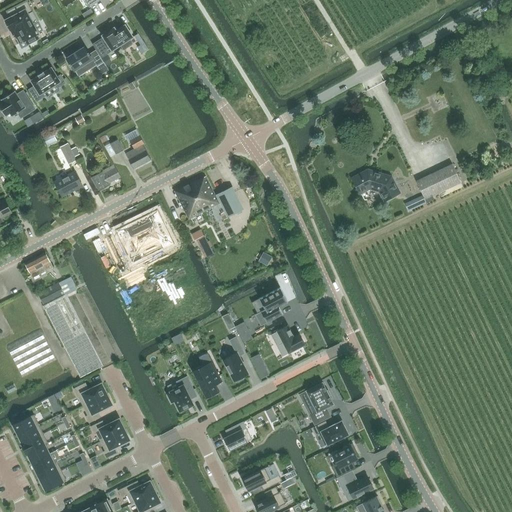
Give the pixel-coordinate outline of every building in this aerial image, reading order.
[(30,44),(37,40),(39,38),(37,34),(38,34),(37,33),(38,32),(37,30),(36,31),(33,24),(38,21),(27,1),(7,11),(10,18),(5,21),(10,30),(11,29),(16,38),(17,37),(20,43),(25,40),(27,44),(30,43),(30,44)] [(116,31),(113,33),(121,45),(124,50),(132,44),(129,40),(132,38),(133,37),(133,36),(132,36),(126,26),(125,25),(124,25),(116,31)] [(103,37),(93,44),(101,57),(107,54),(121,45),(113,33),(116,31),(115,28),(114,28),(103,35),(102,35),(103,36),(103,37)] [(135,36),(141,45),(145,42),(139,33),(135,36)] [(67,58),(75,71),(92,60),(96,66),(103,62),(96,50),(90,54),(88,52),(84,47),(67,58)] [(9,63),(18,64),(19,54),(10,53),(9,63)] [(107,55),(102,59),(106,65),(111,62),(107,55)] [(29,90),(36,102),(47,95),(44,92),(56,84),(58,88),(66,83),(61,75),(57,77),(52,68),(51,68),(32,80),(31,81),(32,81),(35,86),(29,90)] [(135,80),(129,84),(132,90),(139,86),(135,80)] [(0,108),(5,116),(10,113),(12,116),(24,109),(28,114),(35,109),(23,90),(16,95),(14,91),(2,99),(3,101),(0,102),(0,108)] [(36,122),(43,118),(39,112),(32,116),(36,122)] [(81,115),(75,118),(78,124),(85,120),(81,115)] [(52,133),(42,138),(46,146),(56,141),(52,133)] [(134,149),(126,154),(129,159),(128,159),(133,169),(151,160),(146,150),(145,150),(142,145),(144,144),(140,136),(130,141),(134,149)] [(110,143),(116,154),(123,150),(117,139),(110,143)] [(71,151),(67,143),(60,147),(68,163),(76,160),(74,157),(71,151)] [(404,149),(410,167),(416,165),(409,147),(404,149)] [(452,164),(416,181),(427,203),(434,199),(432,196),(439,192),(441,197),(463,187),(452,164)] [(114,165),(91,177),(99,191),(109,185),(109,183),(121,177),(120,176),(120,177),(114,165)] [(399,193),(391,177),(368,170),(352,178),(360,194),(360,193),(360,192),(369,186),(381,190),(386,200),(384,201),(399,193)] [(62,196),(82,186),(75,172),(55,182),(62,196)] [(175,191),(189,219),(219,203),(219,202),(220,202),(228,217),(243,209),(232,187),(215,195),(205,176),(198,180),(197,179),(175,191)] [(413,197),(406,200),(410,209),(417,206),(413,197)] [(0,222),(2,221),(0,218),(12,212),(5,200),(0,202),(0,222)] [(116,230),(136,272),(178,252),(157,209),(116,230)] [(201,230),(192,235),(194,240),(195,240),(203,235),(201,230)] [(203,235),(195,240),(204,258),(213,253),(203,235)] [(45,252),(25,263),(32,277),(53,267),(45,252)] [(264,254),(261,261),(267,265),(271,258),(264,254)] [(59,282),(38,293),(44,305),(43,306),(69,356),(80,377),(102,365),(67,294),(65,295),(59,282)] [(265,309),(255,314),(261,326),(283,314),(279,307),(288,302),(280,288),(260,298),(265,309)] [(241,323),(235,326),(244,342),(252,338),(248,330),(245,331),(241,323)] [(288,325),(277,331),(283,342),(279,344),(285,355),(305,344),(299,334),(294,337),(292,334),(293,333),(292,333),(290,330),(291,329),(290,329),(288,325)] [(180,334),(171,338),(175,345),(183,341),(180,334)] [(200,334),(179,345),(186,357),(197,352),(194,346),(204,342),(200,334)] [(236,353),(223,360),(234,381),(235,380),(236,382),(243,378),(242,377),(248,374),(239,356),(244,353),(236,337),(230,340),(236,353)] [(266,370),(259,354),(251,358),(259,374),(266,370)] [(193,371),(192,371),(206,398),(207,398),(206,397),(218,391),(218,392),(219,391),(216,385),(222,382),(212,361),(211,362),(212,363),(194,372),(193,371)] [(188,408),(188,407),(193,405),(191,399),(197,396),(187,376),(177,381),(180,387),(170,392),(171,393),(167,394),(172,402),(175,401),(180,412),(181,411),(188,408)] [(307,390),(306,390),(306,391),(307,391),(317,411),(310,415),(315,425),(331,416),(326,407),(332,404),(333,404),(334,404),(333,403),(329,396),(327,390),(326,390),(323,383),(323,382),(322,383),(307,390)] [(78,396),(83,406),(107,394),(106,393),(106,394),(101,384),(89,390),(85,383),(74,389),(78,396)] [(98,411),(111,404),(107,395),(107,394),(83,406),(88,415),(86,416),(89,422),(100,417),(98,411)] [(61,408),(58,402),(52,405),(55,411),(61,408)] [(18,435),(39,424),(34,414),(13,425),(18,433),(18,434),(18,435)] [(94,433),(96,432),(101,441),(124,430),(124,429),(119,420),(105,426),(102,421),(91,426),(94,433)] [(325,422),(312,428),(315,435),(321,432),(328,445),(347,435),(348,434),(348,433),(346,430),(344,425),(342,422),(342,421),(341,421),(335,424),(330,426),(330,427),(328,427),(325,422)] [(228,436),(223,438),(229,450),(252,439),(243,422),(226,431),(228,436)] [(39,424),(18,435),(19,436),(23,443),(22,443),(23,444),(44,434),(39,424)] [(107,458),(118,452),(115,447),(129,440),(124,430),(101,441),(105,451),(104,452),(107,458)] [(23,444),(27,453),(45,445),(48,443),(44,434),(23,444)] [(337,463),(331,466),(337,478),(356,468),(352,461),(357,459),(355,454),(357,453),(353,443),(332,453),(337,463)] [(49,454),(45,445),(27,453),(28,454),(31,461),(32,462),(49,454)] [(49,454),(32,462),(32,463),(37,471),(54,463),(53,462),(49,454)] [(57,461),(53,462),(54,463),(37,471),(41,479),(40,479),(41,480),(62,470),(57,461)] [(248,476),(242,479),(248,491),(261,484),(263,490),(282,481),(279,475),(271,479),(265,468),(255,472),(254,470),(247,474),(248,476)] [(62,470),(41,480),(41,482),(42,482),(46,490),(51,488),(51,489),(58,486),(58,485),(67,480),(62,470)] [(352,470),(336,478),(342,490),(348,487),(354,499),(373,489),(367,476),(358,481),(352,470)] [(136,501),(155,492),(155,491),(154,491),(153,489),(155,488),(152,481),(136,489),(133,483),(118,490),(121,497),(127,494),(132,504),(136,502),(136,501)] [(267,498),(255,504),(258,511),(273,511),(275,511),(274,509),(286,503),(280,491),(279,492),(276,487),(264,492),(267,498)] [(147,511),(146,509),(160,502),(155,493),(155,492),(136,501),(136,502),(141,511),(138,511),(147,511)] [(377,496),(363,503),(366,510),(367,511),(384,511),(380,503),(377,497),(377,496)] [(113,511),(107,500),(97,504),(101,511),(113,511)]
